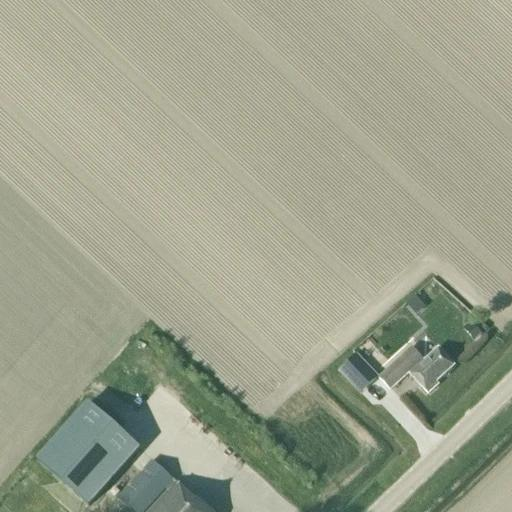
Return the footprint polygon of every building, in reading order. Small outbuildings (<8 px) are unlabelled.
[(431,317),(443,307),(434,296),(421,306),(431,317)] [(474,343),(483,334),(472,321),(462,329),(474,343)] [(390,391),(408,374),(427,394),(439,383),(437,381),(453,367),(438,350),(425,363),(412,349),(379,379),(390,391)] [(372,373),(355,356),(338,373),(354,390),(372,373)] [(88,405),(37,462),(88,508),(139,451),(88,405)] [(206,511),(152,463),(117,501),(118,501),(128,510),(129,511),(146,511),(165,491),(166,491),(147,511),(206,511)]
